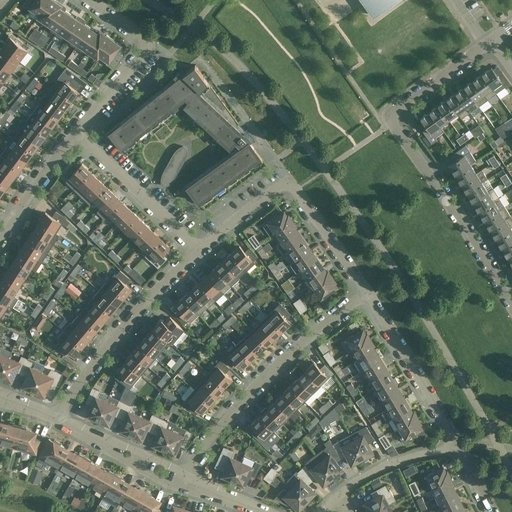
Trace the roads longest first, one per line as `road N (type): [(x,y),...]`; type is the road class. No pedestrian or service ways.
road 1 (residential): [(511,307),(389,113),(492,40)]
road 2 (residential): [(181,482),(268,373),(366,294)]
road 3 (residential): [(54,418),(100,353),(199,250)]
road 4 (residential): [(76,133),(144,52),(140,36),(87,0)]
road 5 (residential): [(457,443),(366,294)]
road 6 (residential): [(199,250),(76,133)]
road 7 (unknown): [(201,58),(294,186)]
road 8 (residential): [(181,482),(54,418)]
road 9 (residential): [(366,294),(294,186),(284,184)]
road 10 (residential): [(339,496),(394,462),(457,443)]
road 11 (residential): [(0,236),(76,133)]
